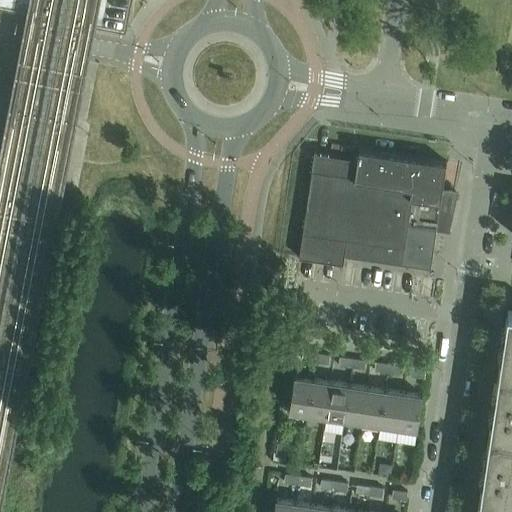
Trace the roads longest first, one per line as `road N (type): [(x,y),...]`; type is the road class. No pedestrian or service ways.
road 1 (residential): [(437,511),(500,120)]
road 2 (secondary): [(200,124),(140,511)]
road 3 (secondary): [(174,511),(234,130)]
road 4 (residential): [(171,66),(0,29)]
